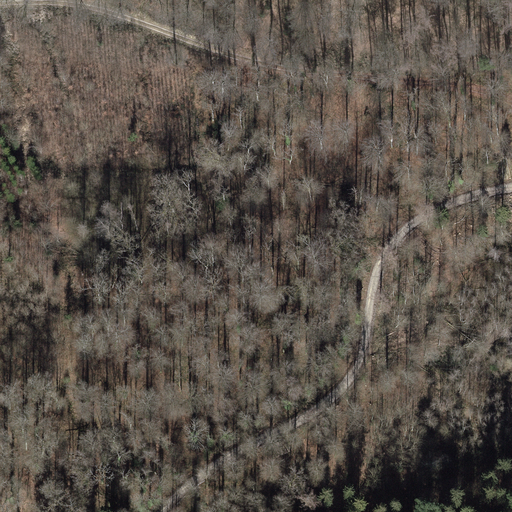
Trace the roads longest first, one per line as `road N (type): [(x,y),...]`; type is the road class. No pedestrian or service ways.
road 1 (track): [(0,4),(73,3),(250,61),(511,97)]
road 2 (track): [(164,511),(213,466),(347,383),(366,346),(371,285),(389,238),(454,199),(511,186)]
